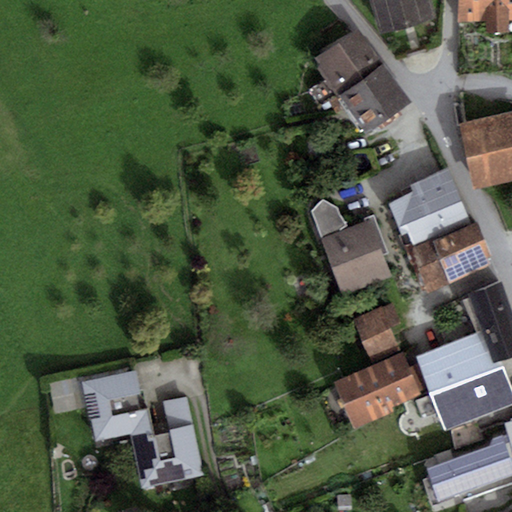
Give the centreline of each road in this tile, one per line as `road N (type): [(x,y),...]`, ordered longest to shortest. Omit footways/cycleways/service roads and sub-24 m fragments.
road 1 (residential): [(511,295),(434,97)]
road 2 (residential): [(434,97),(410,85),(335,0)]
road 3 (track): [(229,511),(193,385)]
